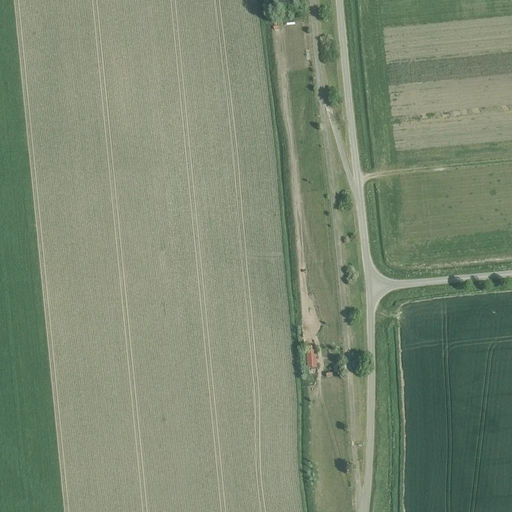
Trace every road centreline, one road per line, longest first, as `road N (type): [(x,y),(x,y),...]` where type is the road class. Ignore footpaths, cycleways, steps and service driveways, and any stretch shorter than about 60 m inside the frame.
road 1 (unclassified): [(363,506),(317,74)]
road 2 (unclassified): [(363,506),(369,287)]
road 3 (unclassified): [(358,199),(339,0)]
road 4 (unclassified): [(369,287),(511,274)]
road 5 (unclassified): [(358,199),(317,74)]
